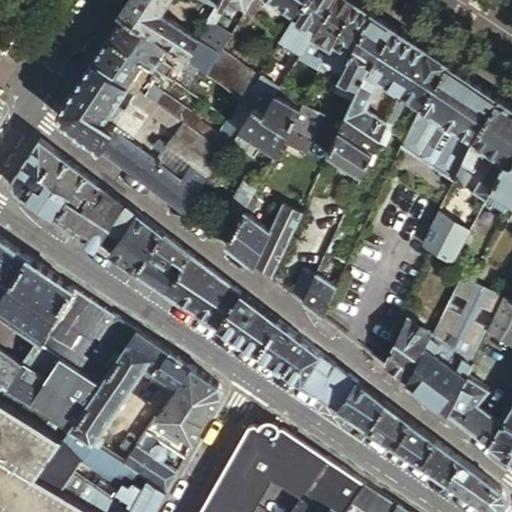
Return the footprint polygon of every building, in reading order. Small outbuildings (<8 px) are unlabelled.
[(130,0),(121,13),(173,48),(188,59),(199,38),(162,13),(160,4),(162,0),(130,0)] [(219,0),(216,6),(224,9),(228,2),(244,12),(251,0),(219,0)] [(251,0),(244,12),(252,16),(262,0),(274,0),(297,15),(307,0),(251,0)] [(332,0),(307,0),(297,15),(283,33),(279,40),(301,54),(303,51),(314,34),(332,0)] [(353,2),(349,0),(332,0),(314,34),(303,51),(323,63),(324,59),(353,2)] [(369,13),(353,2),(324,59),(329,66),(335,69),(343,69),(369,13)] [(216,6),(208,20),(216,25),(224,9),(216,6)] [(121,13),(106,36),(152,67),(165,77),(172,67),(164,61),(173,48),(121,13)] [(391,27),(369,13),(343,69),(333,91),(334,92),(352,101),(361,81),(391,27)] [(199,38),(188,59),(207,72),(221,49),(229,37),(230,34),(216,25),(208,20),(199,38)] [(361,81),(352,101),(339,129),(373,151),(387,121),(365,108),(379,78),(401,92),(425,50),(391,27),(361,81)] [(106,36),(92,57),(137,89),(144,78),(152,67),(106,36)] [(229,37),(221,49),(229,55),(238,42),(229,37)] [(221,49),(207,72),(245,98),(259,76),(252,70),(229,55),(221,49)] [(447,64),(425,50),(401,92),(420,105),(447,64)] [(137,89),(92,57),(77,81),(122,112),(131,99),(137,89)] [(258,59),(252,70),(259,76),(266,63),(258,59)] [(453,180),(454,177),(471,139),(498,98),(447,64),(420,105),(401,145),(453,180)] [(165,77),(174,83),(181,74),(172,67),(165,77)] [(313,82),(290,70),(285,82),(307,94),(313,82)] [(259,76),(245,98),(254,105),(263,111),(278,88),(259,76)] [(144,78),(137,89),(215,143),(222,133),(144,78)] [(61,118),(99,146),(115,122),(122,112),(77,81),(59,108),(61,118)] [(254,105),(239,128),(276,153),(283,140),(290,127),(295,119),(302,104),(304,99),(280,85),(278,88),(263,111),(254,105)] [(99,146),(185,211),(224,150),(215,143),(137,89),(131,99),(146,110),(176,132),(185,138),(175,153),(186,161),(180,170),(184,173),(181,178),(156,159),(125,136),(131,133),(115,122),(99,146)] [(229,122),(239,128),(254,105),(245,98),(229,122)] [(511,156),(511,106),(498,98),(471,139),(454,177),(463,184),(486,148),(496,155),(474,190),(486,198),(491,187),(500,165),(504,160),(508,162),(511,156)] [(131,99),(122,112),(115,122),(131,133),(146,110),(131,99)] [(324,114),(302,104),(295,119),(290,127),(313,137),(316,130),(324,114)] [(324,114),(316,130),(318,130),(326,134),(333,118),(324,114)] [(239,128),(229,122),(222,133),(215,143),(224,150),(239,128)] [(313,137),(290,127),(283,140),(306,152),(313,137)] [(373,151),(339,129),(327,154),(357,173),(362,175),(373,151)] [(176,132),(165,146),(175,153),(185,138),(176,132)] [(29,199),(55,216),(72,192),(84,200),(97,182),(39,138),(12,179),(14,189),(29,199)] [(165,146),(156,159),(181,178),(184,173),(180,170),(186,161),(175,153),(165,146)] [(511,156),(508,162),(504,160),(500,165),(491,187),(511,200),(511,156)] [(362,175),(357,173),(352,184),(356,186),(362,175)] [(213,232),(226,242),(244,209),(256,188),(243,179),(213,232)] [(72,192),(55,216),(81,234),(97,245),(110,224),(124,203),(97,182),(84,200),(72,192)] [(332,206),(344,212),(356,186),(352,184),(350,188),(343,184),(332,206)] [(511,205),(511,200),(491,187),(486,198),(485,200),(507,214),(511,205)] [(254,264),(272,277),(303,211),(301,211),(283,202),(270,229),(254,264)] [(124,203),(110,224),(119,230),(125,221),(130,224),(123,233),(110,253),(137,271),(163,231),(124,203)] [(226,242),(254,264),(270,229),(244,209),(226,242)] [(422,243),(451,262),(469,230),(439,210),(422,243)] [(119,230),(123,233),(130,224),(125,221),(119,230)] [(163,231),(137,271),(144,276),(167,291),(190,252),(163,231)] [(0,294),(26,254),(19,249),(0,236),(0,294)] [(332,239),(326,252),(331,254),(347,262),(353,248),(332,239)] [(190,252),(167,291),(194,309),(217,325),(240,290),(190,252)] [(303,301),(323,316),(336,286),(320,276),(331,254),(326,252),(316,273),(303,301)] [(64,279),(26,254),(0,294),(0,316),(1,315),(0,314),(0,311),(1,309),(40,335),(73,286),(64,279)] [(459,278),(461,275),(463,271),(452,263),(447,270),(459,278)] [(303,301),(316,273),(303,268),(292,292),(303,301)] [(463,271),(461,275),(462,276),(470,280),(473,275),(463,271)] [(470,280),(462,276),(434,333),(432,332),(429,337),(430,338),(440,345),(434,354),(455,369),(461,357),(472,364),(489,328),(504,296),(470,280)] [(6,385),(69,426),(121,348),(135,327),(102,305),(73,286),(40,335),(21,363),(6,385)] [(240,290),(217,325),(308,386),(340,407),(359,380),(240,290)] [(511,301),(504,296),(489,328),(511,340),(511,406),(510,409),(507,407),(499,418),(503,421),(500,426),(496,423),(489,418),(493,413),(483,405),(479,410),(474,406),(477,401),(489,387),(467,374),(449,412),(511,459),(511,301)] [(385,363),(407,379),(430,338),(429,337),(432,332),(407,315),(385,363)] [(135,327),(121,348),(144,363),(139,371),(149,378),(169,349),(161,344),(135,327)] [(407,379),(449,412),(467,374),(472,364),(461,357),(455,369),(434,354),(440,345),(430,338),(407,379)] [(121,348),(69,426),(70,426),(99,445),(104,438),(98,434),(139,371),(144,363),(121,348)] [(0,349),(0,377),(3,380),(2,382),(3,382),(6,385),(21,363),(0,349)] [(162,382),(174,390),(191,365),(176,354),(169,349),(149,378),(160,385),(162,382)] [(199,370),(191,365),(174,390),(156,415),(194,440),(221,393),(219,383),(199,370)] [(359,380),(340,407),(361,422),(367,426),(385,399),(359,380)] [(0,511),(99,511),(35,474),(62,435),(64,436),(70,426),(69,426),(6,385),(3,382),(0,386),(0,511)] [(385,399),(367,426),(388,440),(394,444),(411,419),(385,399)] [(479,410),(483,405),(477,401),(474,406),(479,410)] [(496,423),(499,418),(493,413),(489,418),(496,423)] [(268,418),(262,420),(260,421),(259,422),(252,434),(264,442),(268,435),(269,435),(271,436),(272,436),(273,435),(275,435),(276,434),(277,433),(278,433),(278,431),(279,430),(279,428),(279,426),(279,424),(276,422),(273,420),(270,418),(268,418)] [(411,419),(394,444),(414,457),(421,462),(436,438),(411,419)] [(249,424),(211,490),(242,511),(250,511),(271,476),(302,494),(328,457),(279,424),(279,426),(279,428),(279,430),(278,431),(278,433),(277,433),(276,434),(275,435),(273,435),(272,436),(271,436),(269,435),(268,435),(264,442),(252,434),(259,422),(260,421),(262,420),(249,424)] [(152,511),(166,490),(148,478),(142,488),(132,481),(122,475),(129,465),(124,462),(99,445),(70,426),(64,436),(62,435),(35,474),(99,511),(152,511)] [(472,433),(466,440),(489,459),(495,451),(472,433)] [(460,457),(436,438),(421,462),(440,474),(447,479),(460,457)] [(160,460),(160,458),(163,457),(165,453),(165,449),(164,447),(162,446),(158,445),(155,446),(153,448),(151,454),(136,444),(124,462),(129,465),(139,471),(148,478),(166,490),(177,470),(160,460)] [(290,511),(343,511),(365,481),(328,457),(302,494),(290,511)] [(502,488),(460,457),(447,479),(467,492),(491,508),(500,506),(505,496),(502,488)] [(139,471),(129,465),(122,475),(132,481),(139,471)] [(148,478),(139,471),(132,481),(142,488),(148,478)] [(343,511),(410,511),(365,481),(343,511)] [(242,511),(211,490),(197,511),(242,511)]
